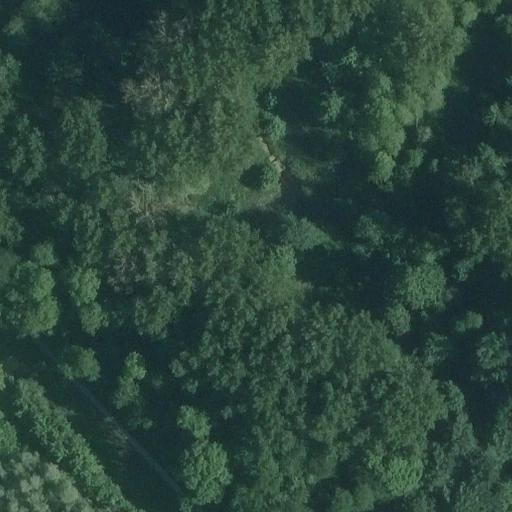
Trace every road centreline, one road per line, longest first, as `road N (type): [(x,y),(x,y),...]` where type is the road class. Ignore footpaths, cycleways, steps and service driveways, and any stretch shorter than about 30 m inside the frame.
road 1 (residential): [(108,511),(0,403)]
road 2 (unclassified): [(443,511),(511,386)]
